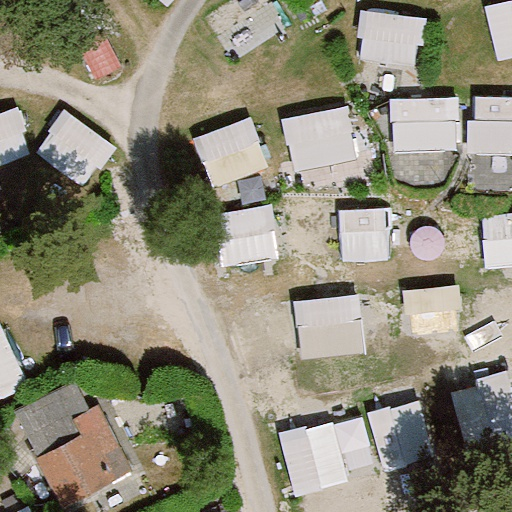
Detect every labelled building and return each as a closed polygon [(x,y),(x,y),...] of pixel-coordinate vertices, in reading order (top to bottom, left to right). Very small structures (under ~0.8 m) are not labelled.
[(511,0),(486,0),(501,53),(511,50),(511,0)] [(359,54),(423,58),(426,6),(362,2),(359,54)] [(511,146),(511,87),(470,86),(467,145),(511,146)] [(465,88),(390,88),(391,142),(465,142),(465,88)] [(283,104),(289,159),(356,152),(350,97),(283,104)] [(0,157),(38,144),(22,99),(0,106),(0,157)] [(43,145),(90,172),(112,134),(65,108),(43,145)] [(198,123),(208,176),(267,164),(257,111),(198,123)] [(348,244),(345,193),(284,196),(287,247),(348,244)] [(274,197),(211,205),(218,259),(281,251),(274,197)] [(504,254),(511,253),(511,202),(502,203),(504,254)] [(247,350),(464,339),(461,280),(323,287),(325,314),(290,316),(289,296),(244,298),(247,350)] [(511,337),(511,284),(473,285),(474,338),(511,337)] [(0,386),(35,374),(13,312),(0,316),(0,386)] [(277,379),(280,425),(335,422),(332,375),(277,379)] [(412,375),(380,385),(392,422),(424,412),(412,375)] [(62,506),(138,472),(95,378),(20,413),(62,506)] [(295,455),(306,511),(340,511),(364,507),(350,444),(295,455)]
